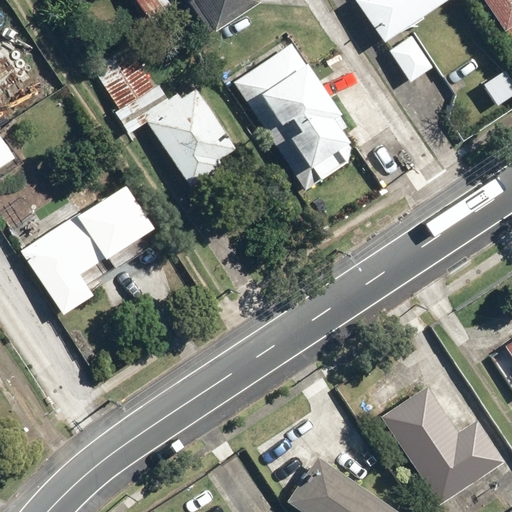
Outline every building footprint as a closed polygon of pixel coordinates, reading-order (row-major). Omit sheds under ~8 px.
[(176,1),(175,0),(143,0),(157,16),(176,1)] [(202,0),(218,24),(254,0),(202,0)] [(362,0),(386,36),(441,0),(362,0)] [(511,0),(490,0),(504,21),(502,22),(511,36),(511,0)] [(414,32),(391,47),(412,78),(435,63),(414,32)] [(293,40),(236,79),(308,186),(352,155),(354,145),(348,137),(354,133),(341,115),(344,112),(341,108),(345,106),(310,55),(306,59),(293,40)] [(162,81),(117,109),(131,130),(149,118),(194,181),(226,159),(222,154),(239,142),(199,84),(184,94),(181,89),(172,96),(162,81)] [(4,129),(0,131),(0,176),(25,159),(4,129)] [(93,284),(163,236),(153,222),(160,217),(132,175),(22,250),(64,312),(97,289),(93,284)] [(511,335),(485,353),(511,394),(511,335)] [(416,391),(372,421),(429,507),(495,463),(466,419),(444,433),(416,391)] [(386,511),(310,459),(278,505),(287,511),(386,511)]
